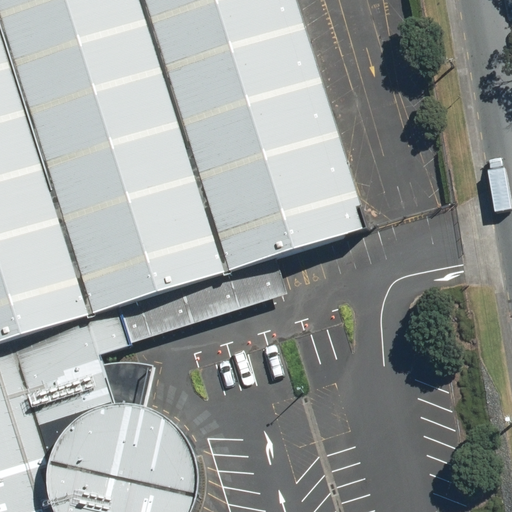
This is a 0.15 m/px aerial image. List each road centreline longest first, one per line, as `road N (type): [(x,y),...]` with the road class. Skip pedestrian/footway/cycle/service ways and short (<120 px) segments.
road 1 (unknown): [(388,289),(289,308),(208,334),(168,358)]
road 2 (tertiary): [(488,0),(511,135)]
